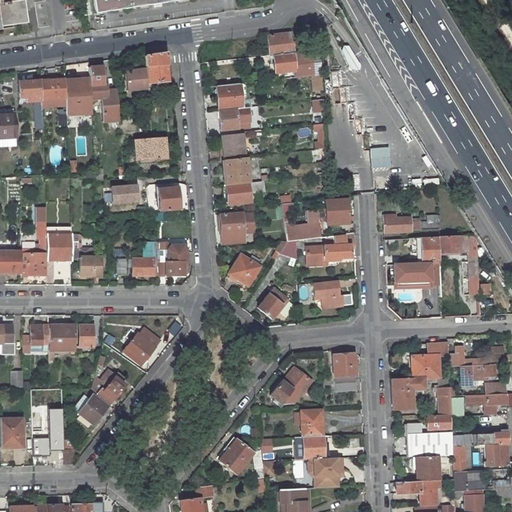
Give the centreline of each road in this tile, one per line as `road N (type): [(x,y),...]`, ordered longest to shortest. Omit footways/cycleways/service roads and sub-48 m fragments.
road 1 (residential): [(214,304),(92,474),(150,511)]
road 2 (residential): [(181,33),(214,304)]
road 3 (trunk): [(378,0),(511,220)]
road 4 (residential): [(0,301),(214,304)]
road 5 (residential): [(153,511),(270,347)]
road 6 (residential): [(181,33),(0,61)]
road 7 (trunk): [(511,156),(417,0)]
road 8 (residential): [(381,511),(372,330)]
road 9 (residential): [(511,324),(372,330)]
road 10 (residential): [(372,330),(367,198)]
road 11 (residential): [(296,0),(268,20),(181,33)]
